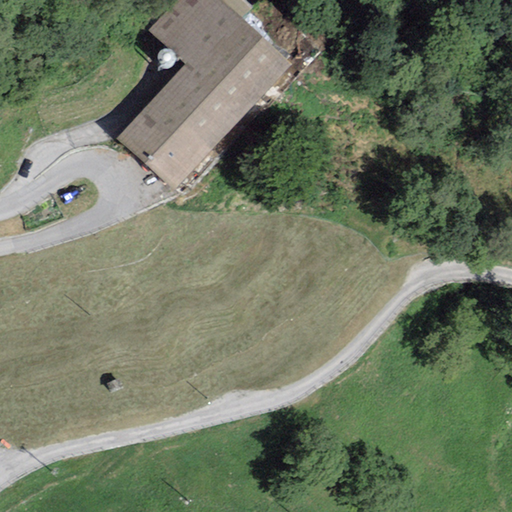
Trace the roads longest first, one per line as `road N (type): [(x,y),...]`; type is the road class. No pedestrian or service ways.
road 1 (unclassified): [(511,273),(454,270),(429,278),(340,364),(301,390),(48,453),(0,480)]
road 2 (unclassified): [(0,247),(89,220),(115,196),(110,176),(82,164),(0,208)]
